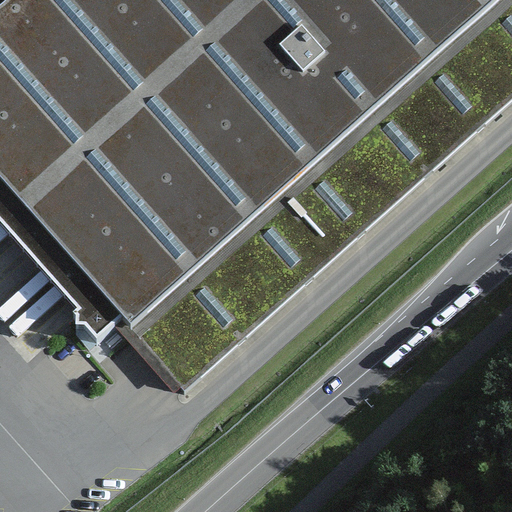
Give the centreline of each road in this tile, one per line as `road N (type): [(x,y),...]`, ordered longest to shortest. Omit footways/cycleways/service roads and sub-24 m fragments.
road 1 (primary): [(511,240),(216,511)]
road 2 (unclassified): [(511,335),(320,511)]
